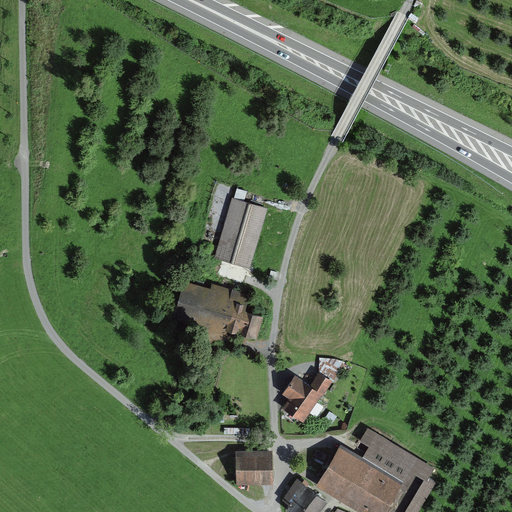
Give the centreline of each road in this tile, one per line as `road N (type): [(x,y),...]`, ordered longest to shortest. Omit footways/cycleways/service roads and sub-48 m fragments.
road 1 (track): [(22,0),(25,244),(44,318),(80,364),(264,511)]
road 2 (trunk): [(184,0),(511,176)]
road 3 (trunk): [(511,152),(192,0)]
